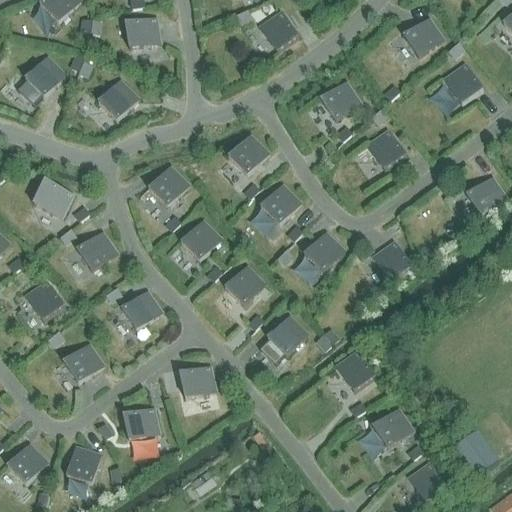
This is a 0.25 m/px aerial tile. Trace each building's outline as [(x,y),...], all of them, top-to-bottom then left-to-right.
[(46,0),(39,8),(59,27),(82,3),(79,0),(78,0),(46,0)] [(511,0),(501,0),(499,3),(506,9),(511,1),(511,0)] [(142,2),(131,4),(132,13),(143,11),(142,2)] [(234,20),(238,28),(250,22),(247,14),(234,20)] [(257,30),(277,57),(299,41),(283,18),(280,14),(257,30)] [(511,17),(502,27),(511,36),(511,17)] [(124,26),(129,53),(162,47),(157,20),(124,26)] [(402,40),(418,62),(445,42),(429,20),(402,40)] [(83,23),(81,36),(89,37),(91,24),(83,23)] [(92,24),(91,37),(99,38),(100,25),(92,24)] [(448,55),(454,62),(464,54),(458,46),(448,55)] [(42,99),(44,101),(67,77),(47,58),(24,83),(26,84),(17,94),(33,109),(42,99)] [(81,63),(74,60),(70,72),(77,74),(81,63)] [(84,65),(79,78),(87,81),(92,68),(84,65)] [(442,81),(461,109),(475,99),(483,93),(480,89),(464,66),(442,81)] [(97,106),(117,125),(140,101),(120,82),(97,106)] [(320,103),(335,125),(361,106),(346,85),(320,103)] [(384,97),(391,104),(399,96),(393,89),(384,97)] [(371,121),(378,128),(388,119),(381,112),(371,121)] [(337,139),(342,145),(352,137),(347,130),(337,139)] [(365,148),(385,175),(406,159),(404,157),(387,132),(365,148)] [(227,161),(247,179),(270,156),(251,137),(227,161)] [(147,193),(168,212),(189,188),(170,169),(161,178),(157,183),(147,193)] [(465,199),(481,222),(509,203),(493,180),(465,199)] [(74,197),(44,183),(33,206),(62,222),(74,197)] [(259,211),(279,229),(302,206),(282,187),(259,211)] [(244,196),(251,203),(259,195),(252,188),(244,196)] [(74,218),(79,225),(89,218),(84,211),(74,218)] [(165,230),(172,237),(181,227),(174,220),(165,230)] [(180,247),(200,265),(222,242),(202,223),(180,247)] [(286,239),(293,246),(302,236),(295,230),(286,239)] [(59,242),(65,249),(76,241),(70,233),(59,242)] [(76,253),(92,276),(119,257),(103,235),(76,253)] [(303,258),(323,277),(345,253),(325,235),(317,243),(303,258)] [(0,257),(9,247),(0,237),(0,257)] [(372,259),(390,287),(413,271),(394,244),(372,259)] [(416,258),(421,265),(431,258),(426,251),(416,258)] [(277,264),(283,270),(293,260),(286,254),(277,264)] [(7,269),(13,277),(24,268),(18,261),(7,269)] [(225,292),(244,311),(267,288),(248,268),(225,292)] [(206,280),(213,286),(223,276),(216,269),(206,280)] [(23,299),(42,326),(65,310),(46,283),(23,299)] [(106,300),(112,308),(116,305),(122,300),(116,292),(106,300)] [(121,313),(136,335),(164,317),(149,294),(121,313)] [(247,328),(255,335),(264,325),(257,318),(247,328)] [(284,359),(286,360),(308,337),(289,318),(266,342),(268,343),(259,353),(258,353),(274,369),(284,359)] [(315,346),(324,356),(339,342),(330,332),(315,346)] [(48,344),(55,352),(66,342),(58,335),(48,344)] [(62,365),(78,388),(100,373),(105,369),(89,346),(62,365)] [(335,370),(354,397),(376,381),(356,354),(334,369),(335,370)] [(185,401),(185,404),(218,396),(211,368),(198,371),(179,376),(185,401)] [(227,408),(233,417),(245,409),(239,400),(227,408)] [(350,413),(355,422),(367,415),(361,406),(350,413)] [(154,411),(142,414),(122,418),(128,445),(160,437),(154,411)] [(372,431),(387,453),(415,434),(399,411),(372,431)] [(97,433),(106,444),(113,439),(105,427),(97,433)] [(258,435),(251,440),(268,462),(274,457),(258,435)] [(454,454),(475,484),(500,466),(478,436),(472,440),(454,454)] [(6,470),(26,489),(49,465),(29,445),(25,449),(6,470)] [(66,481),(92,489),(102,457),(98,456),(93,454),(76,449),(66,481)] [(407,457),(413,465),(424,457),(418,449),(407,457)] [(408,480),(427,508),(448,493),(429,465),(408,480)] [(121,485),(119,472),(110,474),(112,487),(117,486),(121,485)] [(191,487),(200,500),(216,488),(207,475),(191,487)] [(511,511),(511,494),(488,511),(511,511)] [(36,509),(46,511),(49,499),(45,498),(40,496),(36,509)] [(242,501),(231,505),(233,511),(234,511),(245,508),(242,501)]
